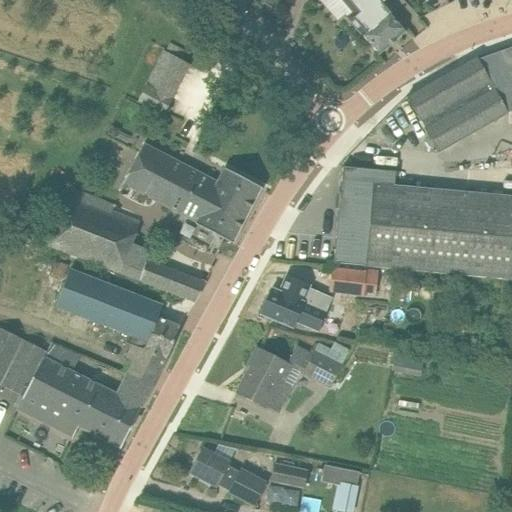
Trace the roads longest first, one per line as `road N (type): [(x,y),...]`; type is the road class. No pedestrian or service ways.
road 1 (unclassified): [(105,511),(301,166),(332,127)]
road 2 (unclassified): [(332,127),(433,46),(511,22)]
road 3 (unclassified): [(332,127),(240,0)]
